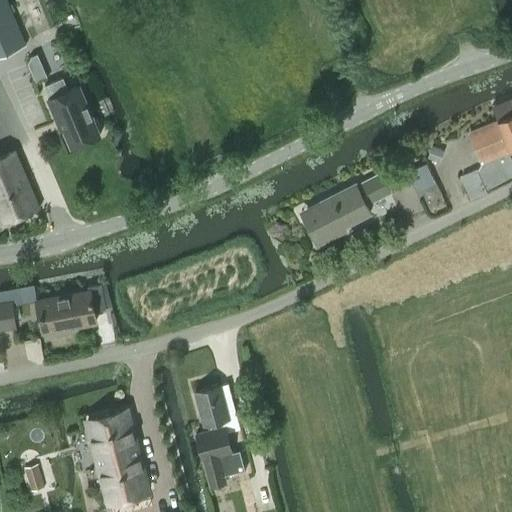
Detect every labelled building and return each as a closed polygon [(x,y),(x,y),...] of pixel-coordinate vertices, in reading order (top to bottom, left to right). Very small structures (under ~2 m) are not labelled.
[(0,0),(0,54),(25,44),(5,0),(0,0)] [(31,55),(27,62),(35,80),(46,76),(36,53),(31,55)] [(70,146),(100,134),(98,130),(100,126),(97,118),(93,117),(79,85),(68,90),(63,77),(44,84),(50,97),(47,98),(56,121),(59,120),(70,146)] [(511,97),(491,106),(496,120),(504,139),(508,150),(511,147),(511,97)] [(477,168),(461,175),(471,197),(511,178),(511,160),(507,150),(508,150),(504,139),(496,120),(470,131),(481,160),(481,161),(477,168)] [(441,149),(432,146),(427,157),(437,160),(441,149)] [(0,215),(3,222),(38,208),(14,150),(0,155),(0,215)] [(364,203),(387,191),(378,174),(355,185),(354,183),(316,202),(319,208),(302,216),(316,243),(334,234),(332,230),(368,212),(364,203)] [(93,310),(104,308),(100,283),(87,285),(88,290),(37,299),(43,331),(95,321),(93,310)] [(0,301),(0,328),(15,326),(11,299),(0,301)] [(228,417),(219,384),(194,390),(202,424),(206,423),(207,429),(194,432),(201,458),(202,458),(209,484),(224,480),(222,473),(243,468),(238,449),(230,450),(223,425),(221,425),(219,419),(228,417)] [(108,500),(146,490),(125,409),(86,419),(108,500)] [(30,490),(44,486),(37,462),(23,466),(30,490)]
